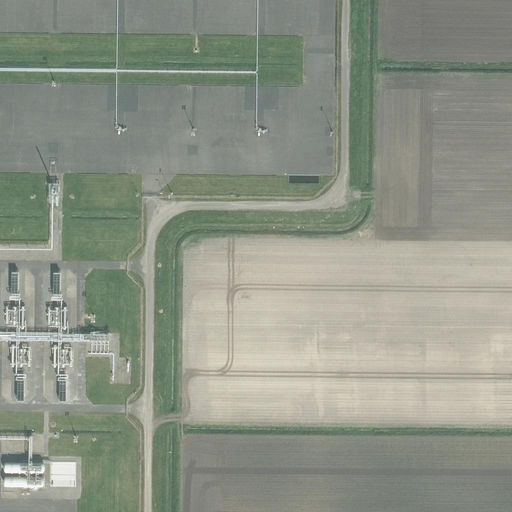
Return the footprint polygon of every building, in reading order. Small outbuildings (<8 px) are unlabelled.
[(17,271),(9,270),(8,291),(17,291),(17,271)] [(50,270),(50,291),(59,291),(59,270),(50,270)] [(108,342),(108,330),(88,330),(88,342),(108,342)] [(14,377),(14,399),(23,399),(23,377),(14,377)] [(56,378),(56,399),(65,399),(66,378),(56,378)] [(42,486),(43,462),(3,461),(3,485),(42,486)]
